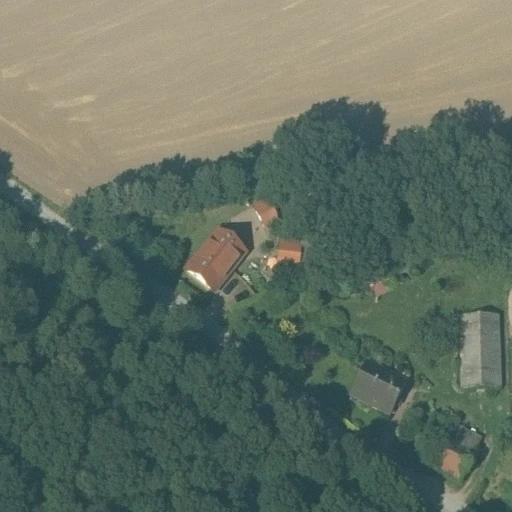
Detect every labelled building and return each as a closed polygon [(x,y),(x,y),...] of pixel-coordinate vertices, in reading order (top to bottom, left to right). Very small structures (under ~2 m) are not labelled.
[(255,207),(265,232),(279,227),(268,201),(255,207)] [(217,236),(188,271),(214,291),(242,256),(217,236)] [(496,319),(460,320),(462,393),(498,391),(496,319)] [(404,387),(365,367),(350,398),(360,403),(363,404),(363,405),(389,417),(404,387)] [(452,430),(432,470),(458,483),(478,443),(452,430)]
